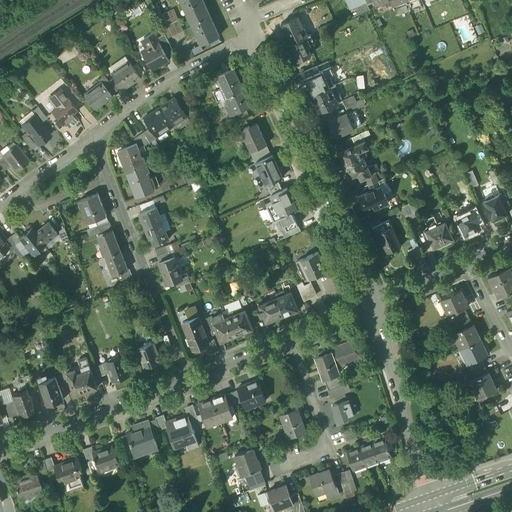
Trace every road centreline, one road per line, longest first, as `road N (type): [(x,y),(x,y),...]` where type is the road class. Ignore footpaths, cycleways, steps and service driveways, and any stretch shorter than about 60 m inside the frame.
road 1 (residential): [(252,41),(369,309)]
road 2 (residential): [(95,133),(187,380)]
road 3 (residential): [(369,309),(418,481),(436,504)]
road 4 (residential): [(0,445),(187,380)]
road 5 (residential): [(187,380),(369,309)]
road 6 (residential): [(95,133),(156,86),(252,41)]
